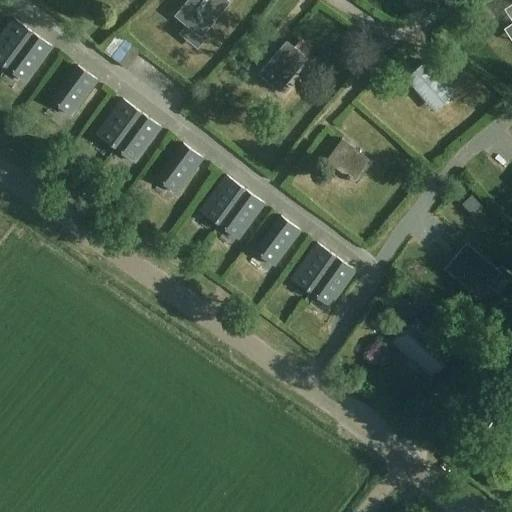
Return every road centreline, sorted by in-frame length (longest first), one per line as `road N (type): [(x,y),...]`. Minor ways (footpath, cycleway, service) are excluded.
road 1 (unclassified): [(405,463),(0,174)]
road 2 (residential): [(405,463),(511,345)]
